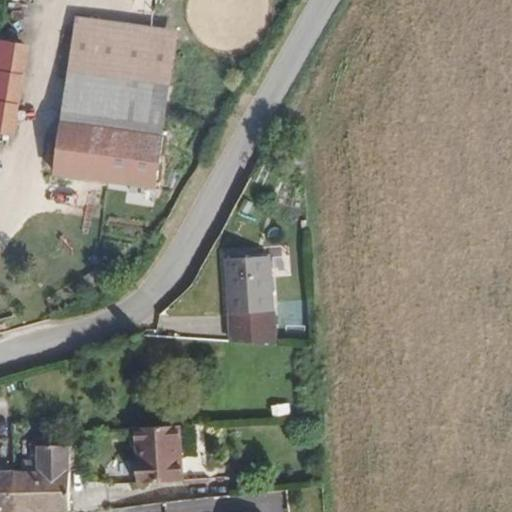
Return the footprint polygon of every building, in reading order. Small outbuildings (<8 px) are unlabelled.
[(163,133),(174,41),(76,30),(66,123),(163,133)] [(5,43),(0,66),(0,134),(17,139),(38,51),(5,43)] [(158,183),(163,133),(66,123),(60,172),(96,176),(158,183)] [(272,268),(272,253),(228,255),(229,270),(272,268)] [(278,354),(272,268),(229,270),(234,352),(278,354)] [(221,480),(219,424),(148,427),(149,482),(221,480)] [(0,511),(81,511),(82,451),(50,451),(50,475),(0,478),(0,511)]
